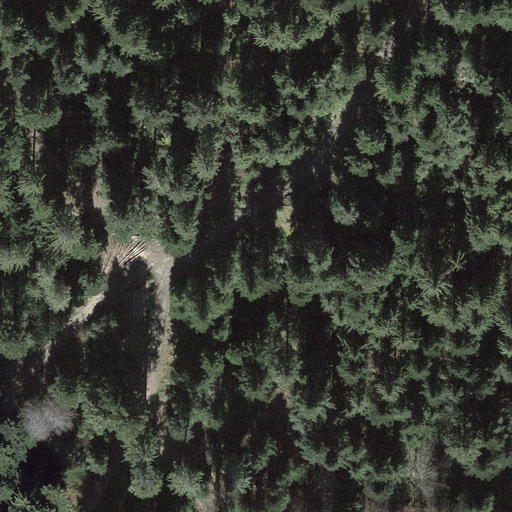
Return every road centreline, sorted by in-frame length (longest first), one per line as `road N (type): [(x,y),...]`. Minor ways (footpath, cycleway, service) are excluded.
road 1 (track): [(90,511),(140,400),(174,263),(319,160),(344,127),(407,0)]
road 2 (track): [(140,400),(194,511)]
